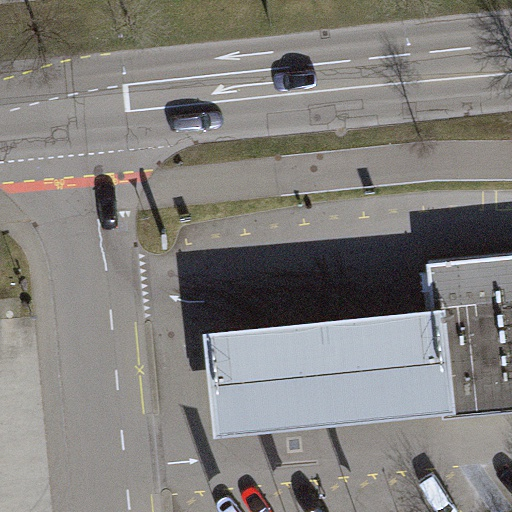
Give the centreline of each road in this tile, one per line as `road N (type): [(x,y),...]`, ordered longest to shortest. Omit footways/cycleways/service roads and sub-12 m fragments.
road 1 (tertiary): [(511,62),(77,108)]
road 2 (residential): [(77,108),(118,511)]
